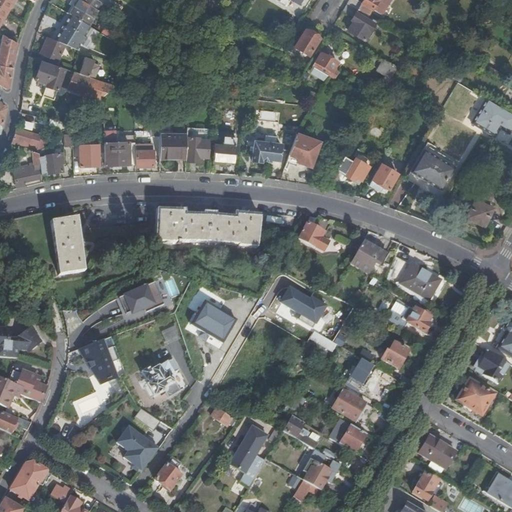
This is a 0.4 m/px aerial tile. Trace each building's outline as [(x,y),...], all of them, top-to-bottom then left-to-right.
[(0,0),(0,8),(7,13),(15,0),(0,0)] [(72,7),(68,14),(69,15),(70,16),(89,26),(101,5),(92,0),(71,0),(69,5),(72,7)] [(106,0),(103,6),(115,13),(119,6),(108,0),(106,0)] [(349,0),(347,4),(358,11),(368,17),(372,10),(378,0),(364,0),(362,4),(356,0),(349,0)] [(391,0),(378,0),(372,10),(382,17),(391,0)] [(347,4),(342,12),(353,19),(351,23),(353,24),(348,32),(364,41),(374,25),(356,14),(358,11),(347,4)] [(54,41),(66,47),(77,51),(81,44),(84,46),(88,39),(86,37),(91,28),(89,26),(70,16),(54,41)] [(101,34),(116,42),(119,36),(117,34),(119,31),(107,24),(101,34)] [(309,58),(319,41),(306,32),(295,49),(309,58)] [(0,86),(7,91),(9,89),(13,68),(18,45),(4,36),(0,51),(0,86)] [(54,41),(49,39),(42,55),(50,58),(49,61),(59,65),(66,47),(54,41)] [(330,79),(333,80),(336,73),(333,71),(337,64),(320,54),(312,68),(330,79)] [(85,59),(80,75),(94,80),(98,68),(92,66),(94,62),(85,59)] [(65,70),(42,62),(35,81),(47,85),(47,87),(58,91),(65,70)] [(387,87),(387,86),(397,69),(391,65),(390,66),(382,62),(376,72),(384,77),(381,83),(387,87)] [(68,91),(99,102),(102,99),(115,88),(94,80),(80,75),(74,73),(68,91)] [(466,88),(470,83),(463,78),(459,84),(466,88)] [(508,134),(511,128),(511,117),(485,101),(472,123),(495,137),(500,129),(508,134)] [(151,138),(160,138),(159,136),(160,129),(159,123),(151,123),(151,138)] [(378,139),(382,132),(373,126),(369,133),(378,139)] [(17,130),(13,144),(31,149),(32,143),(35,136),(17,130)] [(105,168),(117,167),(116,144),(119,144),(119,131),(103,131),(104,154),(105,168)] [(199,141),(205,142),(205,134),(193,133),(193,139),(199,139),(199,141)] [(293,146),(288,160),(311,169),(321,145),(297,135),(293,146)] [(159,160),(186,160),(186,136),(173,136),(159,136),(160,138),(159,160)] [(190,139),(190,163),(199,164),(199,159),(208,159),(209,142),(205,142),(199,141),(199,139),(193,139),(190,139)] [(282,145),(254,143),(253,163),(262,164),(262,161),(271,162),(271,159),(280,160),(282,145)] [(116,144),(117,167),(129,167),(129,144),(119,144),(116,144)] [(90,169),(99,169),(99,154),(99,146),(89,147),(90,169)] [(136,146),(136,168),(153,168),(153,151),(147,151),(147,146),(136,146)] [(80,169),(90,169),(89,147),(79,147),(80,169)] [(234,164),(237,150),(216,148),(214,165),(223,167),(223,163),(234,164)] [(441,192),(455,169),(423,150),(409,174),(441,192)] [(25,155),(19,151),(11,163),(17,167),(25,155)] [(14,173),(17,189),(24,188),(23,185),(39,181),(38,172),(41,171),(39,159),(38,154),(30,151),(32,165),(29,165),(30,168),(14,173)] [(41,171),(42,178),(62,174),(59,155),(39,159),(41,171)] [(361,182),(369,169),(355,161),(353,164),(344,159),(337,171),(345,176),(345,177),(353,182),(355,178),(361,182)] [(388,191),(398,175),(381,165),(369,185),(380,191),(383,187),(388,191)] [(483,229),(493,212),(486,208),(489,204),(492,204),(494,201),(493,196),(499,186),(489,180),(467,219),(468,223),(471,225),(473,224),(483,229)] [(257,250),(260,219),(236,218),(236,221),(183,218),(183,214),(159,213),(157,243),(176,244),(176,243),(238,247),(238,248),(257,250)] [(85,272),(77,218),(51,222),(59,276),(85,272)] [(316,226),(319,220),(311,219),(299,239),(322,254),(328,245),(320,241),(324,235),(319,232),(321,229),(316,226)] [(356,254),(363,242),(356,239),(349,250),(356,254)] [(373,246),(364,241),(363,242),(356,254),(350,264),(367,275),(374,264),(378,266),(385,256),(372,248),(373,246)] [(426,301),(437,283),(410,266),(398,284),(426,301)] [(163,282),(169,297),(177,294),(171,279),(163,282)] [(160,280),(128,292),(138,315),(169,303),(160,280)] [(323,311),(287,291),(273,315),(292,327),(297,318),(313,327),(323,311)] [(234,323),(203,307),(191,328),(222,344),(234,323)] [(391,325),(403,332),(407,326),(423,335),(428,327),(425,325),(428,320),(413,311),(405,324),(395,318),(391,325)] [(511,359),(511,325),(506,326),(502,332),(505,338),(497,351),(511,359)] [(160,331),(164,344),(179,339),(176,326),(160,331)] [(0,359),(18,361),(18,352),(24,348),(28,354),(41,346),(32,333),(21,341),(13,339),(13,332),(0,331),(0,359)] [(331,344),(313,334),(310,339),(328,349),(331,344)] [(333,344),(339,347),(344,339),(338,335),(333,344)] [(102,341),(79,350),(99,388),(117,380),(102,341)] [(396,370),(407,352),(393,343),(388,350),(386,348),(380,360),(396,370)] [(508,365),(486,352),(481,360),(479,358),(474,367),(482,373),(481,375),(497,384),(508,365)] [(165,393),(169,400),(180,394),(170,377),(179,373),(173,361),(161,368),(159,367),(152,372),(150,369),(142,374),(149,386),(148,386),(155,398),(165,393)] [(374,370),(366,365),(363,370),(371,375),(374,370)] [(21,397),(41,405),(47,389),(35,384),(31,383),(33,376),(10,367),(4,381),(23,389),(21,397)] [(66,376),(72,378),(74,370),(67,369),(66,376)] [(379,399),(391,379),(374,370),(371,375),(363,389),(363,390),(379,399)] [(332,379),(351,391),(355,384),(356,382),(337,371),(332,379)] [(13,395),(21,397),(23,389),(4,381),(0,378),(0,406),(7,409),(13,395)] [(480,417),(492,397),(468,382),(455,402),(463,407),(465,406),(473,411),(472,413),(480,417)] [(359,395),(363,390),(363,389),(355,384),(351,391),(359,395)] [(355,425),(366,407),(342,392),(330,410),(355,425)] [(19,400),(21,397),(13,395),(7,409),(10,411),(15,399),(19,400)] [(305,403),(292,395),(282,411),(292,418),(295,419),(305,403)] [(227,427),(232,419),(217,409),(211,417),(227,427)] [(140,410),(134,418),(153,431),(160,423),(140,410)] [(16,426),(28,432),(32,424),(19,418),(18,422),(0,414),(0,430),(1,431),(8,435),(11,436),(16,426)] [(284,432),(313,450),(317,443),(307,437),(309,434),(301,429),(304,424),(295,419),(292,418),(284,432)] [(348,428),(340,423),(334,433),(342,438),(348,428)] [(127,427),(115,445),(126,453),(122,460),(141,474),(159,450),(127,427)] [(240,482),(250,488),(265,463),(257,458),(269,438),(253,428),(230,465),(244,474),(240,482)] [(354,454),(364,437),(348,428),(342,438),(338,444),(354,454)] [(277,444),(284,432),(278,429),(271,440),(277,444)] [(0,439),(5,442),(8,435),(1,431),(0,432),(0,439)] [(443,471),(453,454),(427,438),(416,455),(443,471)] [(175,472),(180,465),(172,458),(155,480),(170,491),(181,476),(175,472)] [(307,484),(317,490),(320,485),(327,488),(337,471),(321,462),(317,468),(311,479),(307,484)] [(42,480),(47,472),(33,463),(26,466),(19,477),(36,487),(40,482),(41,482),(42,480)] [(307,477),(311,479),(317,468),(313,466),(307,477)] [(47,483),(52,475),(47,472),(42,480),(47,483)] [(424,503),(435,484),(421,476),(410,495),(424,503)] [(28,500),(36,487),(19,477),(11,490),(23,497),(26,499),(28,500)] [(511,486),(496,477),(490,486),(492,488),(487,496),(511,511),(511,486)] [(314,495),(317,490),(307,484),(304,482),(295,497),(302,502),(308,492),(314,495)] [(70,497),(73,492),(65,488),(63,490),(57,487),(51,496),(65,505),(69,499),(70,497)] [(75,506),(79,508),(81,504),(70,497),(69,499),(74,502),(75,506)] [(432,497),(426,507),(434,511),(446,511),(447,511),(439,506),(441,502),(432,497)] [(86,511),(79,508),(75,506),(74,502),(69,499),(65,505),(60,511),(86,511)] [(23,511),(5,501),(0,509),(0,511),(23,511)]
